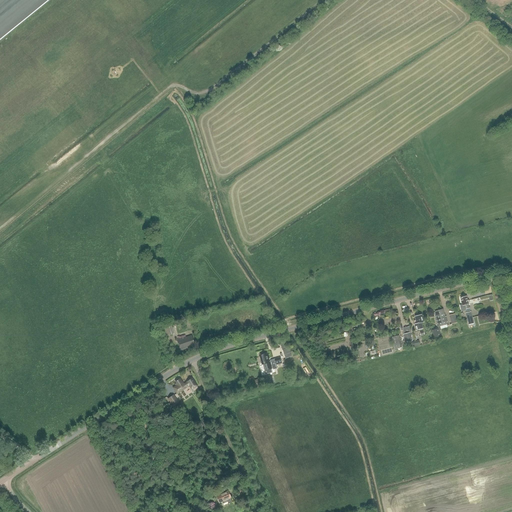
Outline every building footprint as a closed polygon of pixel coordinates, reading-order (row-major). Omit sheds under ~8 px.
[(468,304),(469,304),(468,300),(467,301),(466,296),(460,298),(462,305),(460,306),(461,311),(466,310),(466,309),(469,308),(468,304)] [(437,327),(438,327),(438,328),(432,330),(434,338),(441,336),(440,331),(441,330),(440,326),(448,324),(446,316),(445,317),(443,309),(435,311),(435,313),(434,313),(435,318),(437,327)] [(466,313),(469,324),(474,323),(471,311),(466,313)] [(414,321),(415,324),(414,324),(416,331),(423,329),(421,323),(424,322),(422,315),(421,315),(420,314),(418,314),(418,315),(415,316),(416,320),(414,320),(414,321)] [(455,314),(449,315),(452,324),(458,322),(455,314)] [(173,321),(162,325),(166,336),(174,333),(173,328),(175,327),(173,321)] [(413,341),(410,332),(404,334),(406,343),(413,341)] [(195,343),(192,336),(192,335),(186,337),(186,336),(177,339),(180,350),(188,348),(187,346),(195,343)] [(392,337),(395,349),(402,347),(399,335),(392,337)] [(277,369),(276,365),(274,359),(270,361),(268,354),(267,355),(267,353),(260,355),(261,356),(260,357),(262,365),(266,364),(268,370),(273,369),(273,370),(277,369)] [(175,384),(176,386),(173,388),(177,393),(180,391),(186,387),(180,379),(175,382),(177,383),(175,384)] [(179,402),(174,394),(168,398),(173,406),(179,402)] [(219,503),(223,502),(224,504),(228,502),(231,501),(230,499),(231,498),(228,492),(221,495),(219,490),(212,493),(214,497),(216,496),(219,503)]
